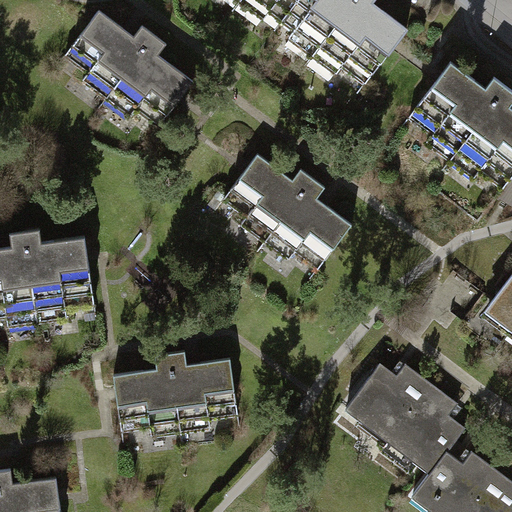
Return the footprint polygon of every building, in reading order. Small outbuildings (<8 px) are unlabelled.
[(210,0),(278,51),(315,0),(210,0)] [(360,111),(414,37),(381,13),(390,0),(315,0),(278,51),(360,111)] [(137,42),(101,15),(60,68),(157,142),(198,89),(163,62),(172,51),(146,31),(137,42)] [(496,96),(454,63),(405,126),(503,203),(511,191),(511,90),(505,85),(496,96)] [(298,179),(260,150),(214,209),(311,284),(354,228),(318,201),(329,187),(306,169),(298,179)] [(0,331),(100,316),(87,238),(48,244),(46,229),(13,234),(15,247),(0,249),(0,331)] [(511,277),(484,314),(511,334),(511,277)] [(158,369),(112,375),(121,449),(241,434),(232,361),(190,366),(188,351),(156,355),(158,369)] [(398,378),(381,365),(345,414),(388,446),(432,386),(406,367),(398,378)] [(388,446),(429,474),(447,452),(464,429),(447,416),(456,404),(432,386),(388,446)] [(429,474),(413,497),(432,511),(466,511),(498,470),(472,452),(463,464),(447,452),(429,474)] [(0,511),(61,511),(56,475),(13,482),(11,468),(0,469),(0,511)] [(466,511),(511,511),(511,480),(498,470),(466,511)]
